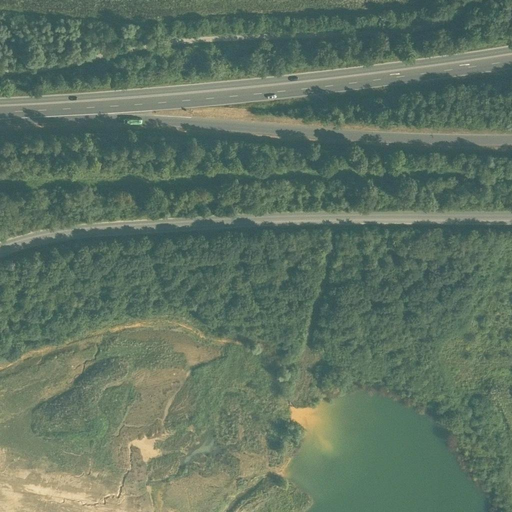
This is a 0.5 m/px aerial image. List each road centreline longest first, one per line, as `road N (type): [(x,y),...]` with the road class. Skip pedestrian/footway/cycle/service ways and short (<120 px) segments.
road 1 (track): [(0,72),(199,42),(418,24),(472,0)]
road 2 (primary): [(63,109),(511,59)]
road 3 (primary): [(63,109),(331,134),(511,136)]
